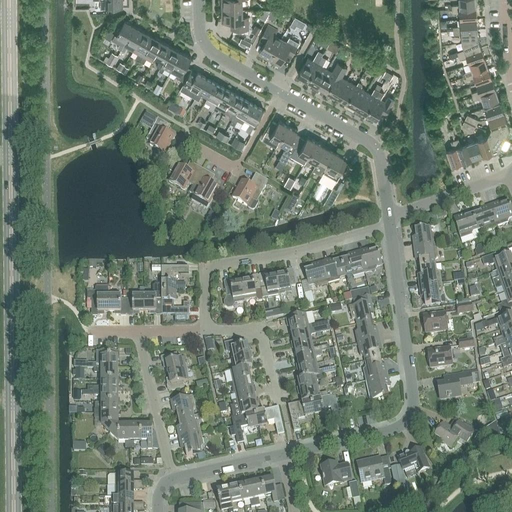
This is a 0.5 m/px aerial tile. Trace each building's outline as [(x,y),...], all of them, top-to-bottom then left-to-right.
[(122,0),(93,0),(100,0),(100,8),(106,8),(106,7),(123,7),(122,0)] [(221,0),(222,10),(242,10),(242,0),(221,0)] [(452,9),(476,8),(475,0),(458,0),(459,5),(452,6),(452,9)] [(275,20),(281,8),(272,3),(272,8),(272,10),(268,17),(275,20)] [(460,19),(477,18),(476,8),(452,9),(452,13),(460,13),(460,19)] [(242,10),(222,10),(222,22),(232,22),(232,30),(248,30),(248,17),(242,17),(242,10)] [(461,27),(453,27),(454,31),(477,29),(477,18),(460,19),(461,27)] [(122,48),(134,26),(125,21),(114,41),(120,44),(119,46),(122,48)] [(133,51),(144,31),(134,26),(122,48),(126,50),(127,48),(133,51)] [(258,35),(261,29),(256,26),(253,32),(258,35)] [(270,59),(281,39),(275,36),(278,31),(268,26),(261,38),(266,41),(259,54),(270,59)] [(477,29),(454,31),(454,35),(461,34),(462,42),(478,39),(477,29)] [(139,61),(153,37),(144,31),(133,51),(138,54),(135,59),(139,61)] [(252,32),(249,38),(255,41),(258,35),(252,32)] [(317,33),(314,40),(318,43),(322,36),(317,33)] [(154,57),(163,42),(153,37),(139,61),(144,64),(146,59),(152,62),(154,57)] [(281,39),(270,59),(280,65),(287,52),(293,55),(299,43),(290,38),(287,43),(281,39)] [(242,39),(239,44),(249,49),(252,44),(242,39)] [(459,57),(482,49),(478,39),(462,42),(464,50),(457,53),(459,56),(459,57)] [(160,69),(172,47),(163,42),(154,57),(160,60),(156,67),(160,69)] [(333,42),(330,47),(337,51),(340,46),(333,42)] [(170,72),(182,52),(172,47),(160,69),(164,71),(165,69),(170,72)] [(469,65),(485,59),(482,49),(459,57),(460,60),(467,57),(469,65)] [(191,70),(186,67),(191,58),(182,52),(170,72),(176,75),(175,77),(184,82),(191,71),(191,70)] [(318,64),(322,56),(318,54),(317,53),(313,61),(308,58),(298,76),(308,81),(318,64)] [(111,54),(106,63),(112,66),(117,57),(111,54)] [(318,87),(327,69),(322,67),(327,59),(322,56),(318,64),(308,81),(318,87)] [(357,61),(357,62),(365,67),(368,61),(360,57),(357,61)] [(466,77),(489,69),(485,59),(469,65),(471,70),(464,73),(466,77)] [(327,92),(343,65),(337,62),(332,72),(327,69),(318,87),(327,92)] [(370,62),(367,68),(374,72),(377,67),(370,62)] [(337,98),(347,80),(342,78),(348,68),(343,65),(327,92),(337,98)] [(476,85),(492,79),(489,69),(466,77),(467,80),(474,78),(476,85)] [(184,82),(182,85),(180,90),(195,99),(207,78),(197,73),(196,74),(191,71),(184,82)] [(207,99),(216,83),(207,78),(195,99),(199,101),(202,95),(207,98),(207,99)] [(473,97),(496,89),(492,79),(476,85),(479,91),(471,93),(473,97)] [(347,103),(356,86),(347,80),(337,98),(347,103)] [(356,109),(366,91),(361,88),(362,86),(361,84),(358,82),(356,86),(347,103),(356,109)] [(157,83),(153,91),(158,94),(162,86),(157,83)] [(214,109),(225,89),(216,83),(207,99),(207,98),(205,102),(211,105),(209,109),(213,111),(214,109)] [(366,114),(379,91),(382,86),(377,84),(371,94),(366,91),(356,109),(366,114)] [(225,112),(235,94),(225,89),(214,109),(218,111),(219,109),(225,112)] [(496,89),(473,97),(474,101),(481,98),(483,105),(499,100),(496,89)] [(385,102),(381,99),(384,94),(379,91),(366,114),(376,120),(380,113),(385,116),(394,99),(389,96),(385,102)] [(233,120),(244,99),(235,94),(225,112),(230,116),(229,118),(232,120),(233,120)] [(243,123),(254,104),(244,99),(233,120),(232,120),(230,123),(231,123),(235,125),(236,122),(238,120),(243,123)] [(488,117),(503,112),(500,102),(484,108),(488,117)] [(252,131),(263,110),(254,104),(243,123),(241,128),(250,133),(252,131)] [(180,110),(177,115),(182,118),(185,113),(180,110)] [(491,126),(506,121),(503,112),(488,117),(491,126)] [(476,125),(479,120),(467,115),(465,120),(476,125)] [(165,155),(174,138),(165,133),(169,126),(158,119),(148,136),(153,139),(150,146),(165,155)] [(272,122),(263,137),(262,140),(276,148),(279,143),(288,126),(279,121),(277,124),(272,122)] [(489,133),(504,140),(509,129),(506,121),(491,126),(492,128),(489,133)] [(473,132),(475,127),(464,122),(462,126),(473,132)] [(209,125),(206,131),(212,134),(215,129),(209,125)] [(292,153),(300,137),(295,135),(297,131),(288,126),(279,143),(287,148),(286,150),(284,150),(280,158),(280,160),(280,161),(286,164),(292,153)] [(499,151),(504,140),(489,133),(487,137),(484,138),(490,154),(499,151)] [(307,159),(317,142),(308,137),(306,140),(300,137),(292,153),(297,156),(299,154),(307,159)] [(235,138),(231,145),(242,151),(246,144),(235,138)] [(480,157),(490,154),(484,138),(475,141),(480,157)] [(471,160),(466,145),(460,146),(458,139),(454,141),(462,164),(471,160)] [(452,167),(462,164),(454,141),(451,142),(453,149),(446,151),(452,167)] [(471,160),(480,157),(475,141),(466,145),(471,160)] [(316,164),(326,147),(317,142),(307,159),(304,164),(309,167),(312,161),(316,164)] [(322,174),(334,152),(326,147),(316,164),(321,166),(318,172),(322,174)] [(336,182),(338,179),(347,163),(341,160),(343,157),(334,152),(322,174),(336,182)] [(193,187),(202,170),(192,164),(188,171),(178,166),(169,182),(184,191),(188,184),(193,187)] [(349,166),(344,174),(348,176),(353,168),(349,166)] [(202,170),(193,187),(189,193),(193,196),(193,197),(191,201),(206,210),(218,188),(209,183),(213,176),(202,170)] [(251,187),(242,181),(232,198),(253,210),(254,210),(258,203),(258,201),(269,182),(258,176),(251,187)] [(304,185),(307,180),(302,176),(301,178),(299,182),(304,185)] [(333,189),(328,198),(334,201),(339,192),(333,189)] [(300,198),(294,195),(285,211),(291,214),(300,198)] [(489,206),(497,227),(508,223),(508,222),(509,220),(511,218),(511,209),(509,203),(501,205),(500,202),(489,206)] [(485,231),(497,227),(489,206),(478,210),(479,213),(472,215),(478,231),(482,229),(485,230),(485,231)] [(478,231),(472,215),(465,218),(464,215),(453,219),(460,240),(472,236),(472,235),(473,232),(478,231)] [(221,220),(214,222),(215,229),(222,227),(221,220)] [(414,249),(436,246),(435,234),(433,235),(431,233),(431,228),(425,229),(423,227),(421,229),(415,230),(416,238),(412,238),(414,249)] [(478,246),(475,252),(477,257),(486,254),(483,245),(478,246)] [(420,268),(436,266),(435,261),(437,259),(438,258),(436,246),(414,249),(416,261),(419,260),(420,268)] [(358,252),(364,274),(376,271),(376,270),(377,267),(382,266),(381,260),(382,258),(380,256),(378,250),(370,252),(369,249),(358,252)] [(353,278),(364,274),(358,252),(347,256),(348,259),(341,261),(345,276),(350,275),(352,276),(353,278)] [(511,266),(511,260),(510,255),(496,260),(494,255),(481,260),(484,266),(487,265),(490,266),(494,265),(497,272),(511,266)] [(345,276),(341,261),(334,263),(333,260),(322,263),(328,285),(340,281),(339,280),(341,278),(345,276)] [(316,288),(328,285),(322,263),(311,266),(312,269),(304,271),(309,287),(314,285),(316,287),(316,288)] [(419,287),(441,284),(440,272),(438,272),(436,270),(436,266),(420,268),(421,275),(418,276),(419,287)] [(494,285),(511,278),(511,266),(497,272),(499,278),(492,281),(494,285)] [(162,292),(176,291),(176,284),(174,284),(174,274),(189,274),(189,267),(161,268),(162,284),(162,292)] [(276,277),(280,296),(284,295),(285,293),(291,292),(290,289),(291,287),(296,286),(293,270),(283,272),(283,276),(276,277)] [(280,296),(276,277),(270,278),(269,274),(258,276),(261,292),(262,299),(275,297),(280,296)] [(263,301),(262,299),(261,292),(258,276),(248,278),(248,281),(242,283),(245,302),(249,301),(251,299),(256,298),(257,300),(259,302),(263,301)] [(504,293),(511,290),(511,278),(494,285),(496,290),(502,288),(504,293)] [(245,302),(242,283),(235,284),(234,280),(224,282),(226,298),(226,299),(224,302),(225,306),(228,309),(232,308),(235,304),(241,303),(245,302)] [(162,300),(162,292),(162,284),(155,284),(153,287),(153,294),(150,294),(148,292),(144,293),(144,312),(151,312),(151,316),(162,316),(162,300)] [(441,284),(419,287),(421,298),(424,298),(425,306),(441,303),(440,298),(442,296),(443,296),(441,284)] [(102,313),(109,312),(109,293),(109,287),(94,287),(94,292),(88,292),(88,300),(91,300),(91,310),(91,316),(102,316),(102,313)] [(144,312),(144,293),(144,288),(139,288),(139,293),(138,294),(133,294),(133,298),(131,300),(127,300),(127,316),(137,316),(137,312),(144,312)] [(500,313),(511,309),(511,305),(511,303),(511,290),(504,293),(507,301),(502,303),(501,305),(498,306),(500,313)] [(162,300),(162,316),(189,315),(189,309),(174,309),(174,299),(176,299),(176,291),(162,292),(162,300)] [(127,316),(127,300),(122,300),(121,298),(121,294),(115,294),(114,293),(109,293),(109,312),(116,312),(116,316),(127,316)] [(372,322),(370,315),(373,314),(371,302),(370,296),(353,300),(354,306),(349,307),(352,320),(353,319),(355,321),(356,326),(372,322)] [(458,315),(472,312),(471,304),(456,306),(458,315)] [(426,334),(447,331),(445,313),(423,316),(426,334)] [(328,321),(315,324),(312,314),(288,319),(292,335),(329,327),(328,321)] [(500,331),(511,326),(511,314),(487,323),(487,324),(489,328),(498,325),(500,331)] [(357,344),(379,340),(377,328),(374,329),(372,322),(356,326),(357,330),(356,333),(355,333),(357,344)] [(494,344),(511,338),(511,326),(500,331),(502,337),(493,340),(494,344)] [(294,346),(312,342),(310,337),(312,335),(318,334),(330,331),(329,327),(292,335),(294,346)] [(507,351),(511,349),(511,338),(494,344),(496,348),(500,347),(502,353),(507,351)] [(459,350),(474,348),(472,339),(458,342),(459,350)] [(364,363),(380,359),(379,352),(382,351),(379,340),(357,344),(360,356),(361,356),(363,358),(364,363)] [(232,360),(249,356),(247,345),(238,346),(237,341),(224,343),(226,352),(229,353),(230,353),(232,360)] [(315,349),(313,348),(312,342),(294,346),(296,357),(322,352),(330,350),(329,346),(315,349)] [(430,369),(452,366),(450,348),(428,351),(430,369)] [(337,360),(335,349),(330,350),(329,350),(331,361),(337,360)] [(502,365),(511,361),(511,349),(507,351),(502,353),(504,359),(500,360),(502,365)] [(94,369),(118,369),(118,357),(114,357),(114,352),(96,352),(94,364),(94,369)] [(322,356),(322,352),(296,357),(299,368),(316,364),(315,359),(316,357),(322,356)] [(168,374),(188,369),(187,365),(185,364),(184,358),(180,359),(178,358),(177,354),(161,357),(163,368),(167,367),(168,374)] [(248,368),(252,367),(249,356),(232,360),(234,371),(248,368)] [(365,382),(388,377),(385,366),(382,366),(380,359),(364,363),(365,367),(364,370),(363,370),(365,382)] [(319,371),(318,370),(316,364),(299,368),(301,379),(317,376),(317,377),(323,375),(326,374),(337,372),(336,367),(325,370),(319,371)] [(250,379),(248,368),(234,371),(230,372),(233,383),(250,379)] [(101,380),(118,380),(118,369),(94,369),(94,373),(101,373),(101,380)] [(188,369),(168,374),(170,381),(166,381),(169,392),(184,388),(183,384),(185,382),(189,381),(187,376),(189,374),(188,369)] [(440,401),(461,397),(459,387),(479,384),(477,371),(450,376),(451,382),(437,385),(440,401)] [(300,391),(317,387),(316,383),(318,381),(324,379),(323,375),(317,377),(317,376),(301,379),(297,380),(300,391)] [(388,377),(365,382),(368,393),(369,393),(372,395),(373,400),(378,399),(381,400),(382,398),(389,396),(387,389),(390,388),(388,377)] [(233,395),(235,394),(253,390),(250,379),(233,383),(228,383),(229,387),(231,388),(232,388),(233,395)] [(94,387),(88,387),(88,391),(94,391),(94,392),(118,391),(118,380),(101,380),(101,387),(94,387)] [(346,387),(344,390),(345,395),(351,394),(353,391),(352,385),(347,386),(346,387)] [(320,394),(319,393),(317,387),(300,391),(302,402),(302,403),(311,401),(322,398),(328,397),(327,392),(320,394)] [(233,406),(255,401),(253,390),(235,394),(236,401),(232,402),(233,406)] [(118,403),(118,391),(94,392),(94,396),(101,396),(101,403),(118,403)] [(337,405),(335,399),(330,396),(328,397),(322,398),(311,401),(314,414),(321,413),(321,411),(331,408),(334,423),(341,422),(338,409),(340,409),(339,404),(337,405)] [(178,420),(194,416),(193,412),(194,409),(196,409),(193,397),(171,402),(173,413),(176,413),(178,420)] [(255,401),(233,406),(230,407),(233,418),(258,412),(260,412),(259,408),(260,407),(259,403),(258,402),(256,403),(255,401)] [(306,416),(314,414),(311,401),(302,403),(302,402),(288,406),(294,432),(300,431),(298,421),(304,420),(306,416)] [(497,401),(490,404),(493,411),(494,413),(501,411),(497,401)] [(101,405),(94,405),(94,414),(118,414),(118,403),(101,403),(101,405)] [(255,413),(258,427),(265,425),(264,423),(274,421),(278,436),(284,434),(278,408),(260,412),(258,412),(258,413),(255,413)] [(251,428),(258,427),(255,413),(240,417),(233,418),(231,418),(233,428),(230,429),(231,437),(235,437),(237,445),(244,443),(240,428),(250,426),(251,428)] [(109,434),(121,423),(118,421),(118,414),(94,414),(94,419),(101,419),(101,426),(109,434)] [(179,439),(201,434),(198,422),(197,423),(195,421),(194,416),(178,420),(180,427),(177,428),(179,439)] [(450,449),(459,437),(467,442),(474,432),(461,423),(455,420),(451,426),(450,428),(443,423),(435,435),(441,440),(440,442),(450,449)] [(495,422),(483,430),(488,438),(489,440),(499,434),(496,425),(495,422)] [(129,450),(129,425),(123,425),(121,423),(109,434),(118,442),(125,442),(125,450),(129,450)] [(134,442),(141,442),(141,425),(129,425),(129,450),(134,449),(134,442)] [(141,425),(141,442),(141,449),(152,449),(152,425),(141,425)] [(201,434),(179,439),(182,450),(185,450),(186,457),(193,456),(195,457),(196,455),(197,455),(202,454),(201,449),(202,446),(204,446),(201,434)] [(418,457),(415,451),(398,459),(403,471),(416,466),(419,473),(429,469),(423,455),(418,457)] [(382,472),(380,459),(357,464),(361,484),(383,479),(385,486),(392,485),(388,470),(382,472)] [(336,469),(335,465),(320,468),(325,488),(342,484),(342,483),(350,481),(347,466),(336,469)] [(401,466),(391,468),(395,488),(405,486),(401,466)] [(115,486),(143,486),(143,482),(133,482),(133,475),(115,475),(115,486)] [(275,489),(273,478),(261,481),(265,497),(272,496),(273,503),(278,502),(275,489)] [(442,478),(437,485),(443,489),(448,483),(442,478)] [(258,499),(265,497),(261,481),(250,483),(255,507),(260,506),(258,499)] [(251,508),(255,507),(250,483),(239,486),(243,502),(249,501),(251,508)] [(353,499),(360,498),(358,493),(356,483),(350,484),(352,494),(353,499)] [(281,485),(275,487),(278,502),(285,500),(281,485)] [(115,497),(134,497),(134,490),(143,490),(143,486),(115,486),(115,497)] [(243,502),(239,486),(228,488),(233,511),(237,511),(236,504),(243,502)] [(228,488),(217,491),(221,511),(228,510),(228,511),(233,511),(228,488)] [(201,502),(207,501),(206,493),(199,495),(201,502)] [(134,503),(134,497),(115,497),(110,497),(110,508),(144,508),(144,503),(134,503)]
